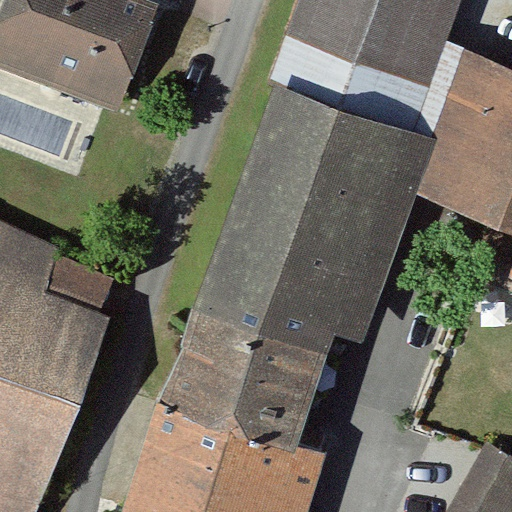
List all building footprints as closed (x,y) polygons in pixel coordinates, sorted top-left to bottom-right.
[(162,0),(1,0),(0,6),(0,74),(126,114),(162,0)] [(470,0),(300,0),(115,511),(116,511),(307,511),(327,449),(294,438),(330,322),(364,332),(408,195),(455,46),(470,0)] [(511,66),(455,46),(408,195),(511,233),(511,66)] [(33,511),(130,263),(0,213),(0,511),(33,511)] [(511,511),(511,443),(490,432),(448,511),(511,511)]
